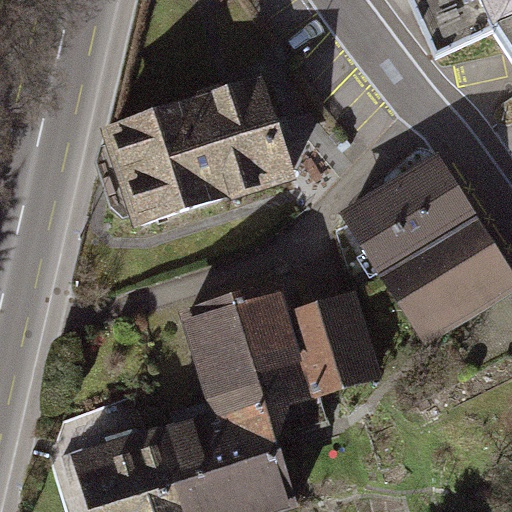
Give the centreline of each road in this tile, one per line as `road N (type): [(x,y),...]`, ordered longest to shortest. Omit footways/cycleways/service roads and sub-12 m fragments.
road 1 (primary): [(0,315),(73,0)]
road 2 (residential): [(336,0),(511,221)]
